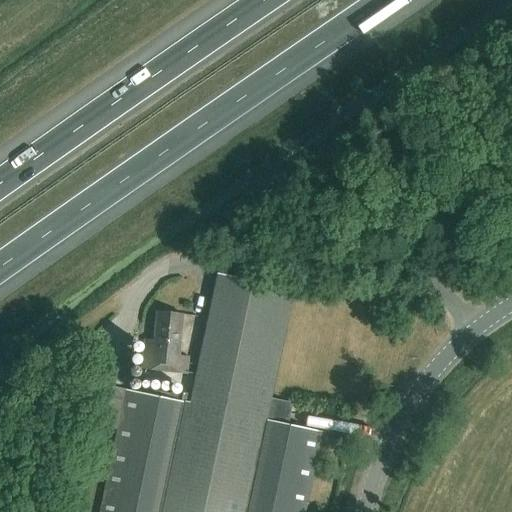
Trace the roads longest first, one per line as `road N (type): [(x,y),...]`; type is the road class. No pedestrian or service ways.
road 1 (motorway): [(0,273),(393,0)]
road 2 (track): [(196,262),(205,226),(511,22)]
road 3 (motorway): [(265,0),(0,185)]
road 4 (tertiary): [(363,511),(387,442),(424,384),(473,331),(511,305)]
